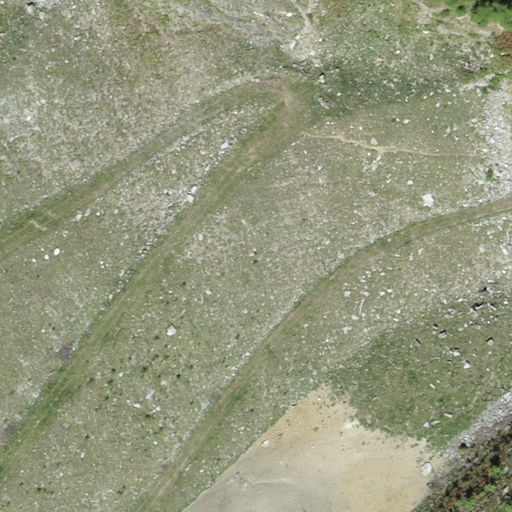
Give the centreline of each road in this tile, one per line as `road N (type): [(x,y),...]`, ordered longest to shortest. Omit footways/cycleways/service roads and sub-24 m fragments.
road 1 (track): [(0,485),(136,298),(296,103),(285,92),(261,93),(179,132),(0,250)]
road 2 (track): [(511,205),(380,243),(335,274),(275,337),(145,511)]
